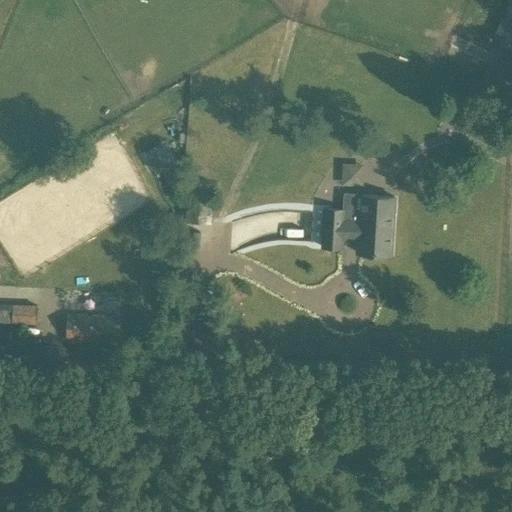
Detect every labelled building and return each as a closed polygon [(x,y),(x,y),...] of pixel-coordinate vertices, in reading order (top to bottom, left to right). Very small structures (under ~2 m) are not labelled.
[(511,0),(495,38),(511,46),(511,0)] [(144,151),(153,169),(176,158),(167,140),(144,151)] [(358,183),(356,160),(337,161),(338,184),(358,183)] [(185,222),(211,225),(215,183),(188,182),(185,222)] [(358,240),(357,252),(391,254),(394,197),(346,194),(345,210),(324,208),(322,247),(343,248),(343,239),(358,240)] [(11,304),(10,324),(36,325),(37,305),(11,304)] [(114,316),(70,313),(69,337),(92,338),(113,340),(114,316)]
